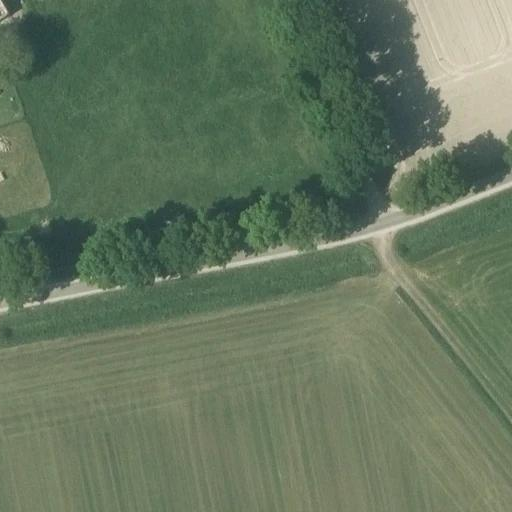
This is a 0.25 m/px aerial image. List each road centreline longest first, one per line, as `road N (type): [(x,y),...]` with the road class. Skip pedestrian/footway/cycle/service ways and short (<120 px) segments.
road 1 (unclassified): [(0,302),(331,244),(511,179)]
road 2 (track): [(511,428),(377,231),(287,0)]
